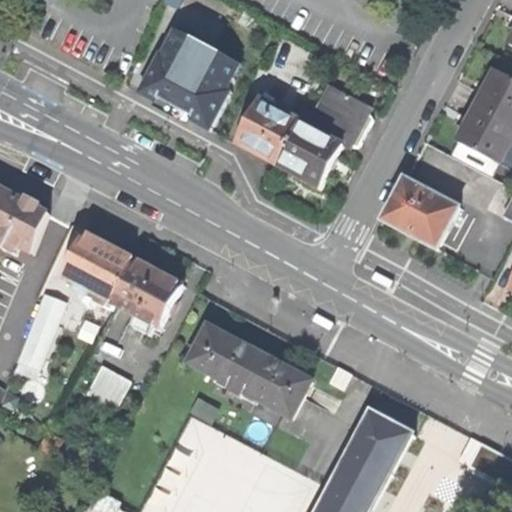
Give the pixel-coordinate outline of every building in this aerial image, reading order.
[(158,31),(182,43),(194,19),(169,7),(158,31)] [(174,112),(213,133),(233,95),(163,58),(143,96),(174,112)] [(480,110),(511,126),(511,81),(499,74),(489,92),(480,110)] [(318,134),(346,148),(367,106),(332,88),(320,111),(325,114),(315,132),(318,134)] [(281,169),(303,126),(304,124),(263,103),(240,148),(255,156),(281,169)] [(511,150),(511,126),(480,110),(471,127),(461,146),(463,147),(489,161),(503,168),(511,150)] [(341,158),(313,143),(318,134),(315,132),(303,126),(281,169),(304,181),(324,191),(341,158)] [(346,148),(318,134),(313,143),(341,158),(346,148)] [(489,161),(463,147),(456,160),(482,174),(489,161)] [(409,237),(440,253),(463,211),(407,182),(385,224),(409,237)] [(0,248),(20,259),(24,250),(37,257),(53,218),(43,212),(30,206),(0,189),(0,248)] [(32,201),(30,206),(43,212),(45,208),(32,201)] [(116,308),(140,264),(114,250),(89,237),(66,282),(83,290),(80,295),(92,302),(95,297),(116,308)] [(164,276),(140,264),(116,308),(140,321),(159,331),(163,333),(186,288),(164,276)] [(373,273),(371,277),(390,286),(394,279),(379,272),(375,270),(373,273)] [(20,373),(39,380),(67,307),(49,300),(20,373)] [(334,325),(336,321),(316,312),(313,319),(327,326),(332,328),(334,325)] [(154,341),(159,331),(140,321),(135,330),(154,341)] [(87,339),(98,344),(102,334),(90,330),(87,339)] [(246,395),(296,421),(315,385),(261,356),(211,330),(192,366),(234,388),(232,392),(244,398),(246,395)] [(106,405),(119,378),(105,370),(91,397),(106,405)] [(332,386),(346,393),(354,378),(340,370),(332,386)] [(119,378),(106,405),(120,412),(134,385),(119,378)] [(0,419),(9,396),(0,389),(0,419)] [(387,420),(400,427),(403,421),(389,414),(387,420)] [(374,511),(413,440),(416,441),(417,438),(395,427),(371,415),(370,417),(373,419),(323,511),(374,511)] [(41,454),(52,460),(64,441),(53,435),(41,454)] [(476,471),(488,449),(473,441),(461,463),(476,471)] [(511,461),(488,449),(476,471),(511,489),(511,461)] [(97,511),(120,511),(123,505),(105,496),(97,511)]
